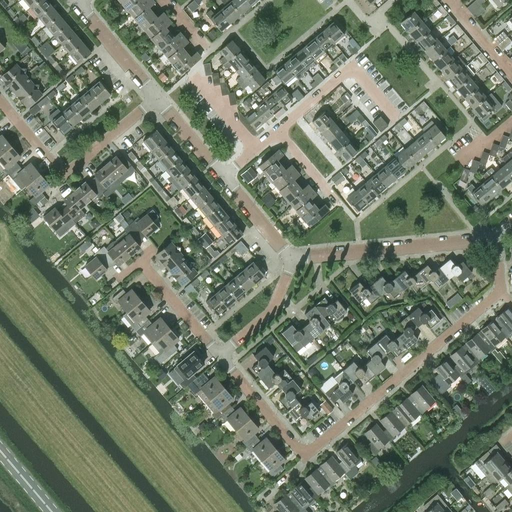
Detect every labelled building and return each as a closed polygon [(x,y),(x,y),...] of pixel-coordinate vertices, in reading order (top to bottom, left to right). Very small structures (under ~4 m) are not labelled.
[(46,0),(39,0),(30,8),(38,17),(51,6),(46,0)] [(128,0),(123,5),(131,14),(147,0),(128,0)] [(151,0),(147,0),(131,14),(139,24),(152,14),(152,13),(147,8),(154,3),(151,0)] [(225,6),(220,10),(230,23),(240,14),(227,0),(221,0),(221,1),(225,6)] [(227,0),(240,14),(250,6),(244,0),(227,0)] [(476,0),(466,9),(470,13),(480,5),(476,0)] [(480,5),(470,13),(475,19),(485,10),(480,5)] [(51,6),(38,17),(46,26),(59,15),(51,6)] [(437,8),(440,12),(443,16),(447,13),(440,6),(437,8)] [(10,8),(7,11),(12,17),(16,15),(10,8)] [(220,31),(230,23),(220,10),(214,15),(210,10),(205,14),(220,31)] [(400,23),(409,33),(422,22),(413,12),(400,23)] [(152,14),(139,24),(147,34),(152,30),(167,18),(163,13),(156,18),(152,13),(152,14)] [(59,15),(46,26),(54,36),(67,25),(59,15)] [(445,18),(448,21),(451,25),(455,22),(448,15),(445,18)] [(18,18),(15,20),(20,27),(24,24),(18,18)] [(152,30),(147,34),(156,44),(169,33),(165,28),(171,23),(167,18),(152,30)] [(324,30),(334,43),(344,34),(333,22),(324,30)] [(422,22),(409,33),(417,43),(430,31),(422,22)] [(67,25),(54,36),(61,45),(75,34),(67,25)] [(117,29),(123,36),(128,32),(122,25),(117,29)] [(453,27),(456,31),(459,35),(463,32),(456,25),(453,27)] [(26,27),(22,30),(28,36),(32,33),(26,27)] [(324,30),(314,39),(324,51),(329,46),(332,49),(336,45),(334,43),(324,30)] [(430,31),(417,43),(425,52),(438,41),(430,31)] [(503,32),(493,40),(497,45),(507,37),(503,32)] [(169,33),(156,44),(164,54),(183,37),(179,33),(173,38),(169,33)] [(75,34),(61,45),(69,54),(83,43),(75,34)] [(461,37),(464,41),(467,44),(471,42),(464,34),(461,37)] [(34,36),(30,39),(36,46),(39,43),(34,36)] [(183,37),(164,54),(172,64),(185,53),(181,47),(187,42),(183,37)] [(507,37),(497,45),(502,50),(511,42),(507,37)] [(304,47),(314,59),(324,51),(314,39),(304,47)] [(218,61),(222,65),(240,51),(231,41),(219,51),(223,56),(218,61)] [(438,41),(425,52),(433,61),(446,50),(438,41)] [(83,43),(69,54),(77,64),(91,53),(83,43)] [(469,46),(472,50),(475,54),(478,51),(472,44),(469,46)] [(42,45),(38,48),(44,55),(47,52),(42,45)] [(304,47),(294,56),(304,68),(306,70),(312,65),(313,67),(318,63),(314,59),(304,47)] [(446,50),(433,61),(441,71),(458,56),(454,59),(446,50)] [(240,51),(222,65),(226,70),(231,65),(236,71),(248,60),(240,51)] [(185,53),(172,64),(180,74),(200,57),(196,52),(190,58),(185,53)] [(477,56),(480,60),(483,63),(487,61),(480,53),(477,56)] [(50,55),(46,58),(52,64),(55,62),(50,55)] [(336,55),(331,59),(334,64),(338,67),(343,63),(340,59),(336,55)] [(294,56),(284,64),(295,76),(298,80),(303,76),(301,74),(306,70),(304,68),(294,56)] [(458,56),(441,71),(449,80),(466,65),(458,56)] [(235,80),(239,85),(257,70),(248,60),(236,71),(240,76),(235,80)] [(485,65),(488,69),(491,73),(495,70),(489,62),(485,65)] [(203,64),(205,76),(211,74),(209,63),(203,64)] [(13,92),(29,79),(16,64),(0,77),(13,92)] [(57,64),(54,67),(60,74),(63,71),(57,64)] [(274,72),(276,74),(285,84),(295,76),(284,64),(274,72)] [(329,68),(332,72),(338,67),(334,64),(329,68)] [(466,65),(449,80),(457,90),(470,78),(474,75),(466,65)] [(81,67),(75,72),(77,75),(84,70),(81,67)] [(257,70),(239,85),(242,89),(247,85),(252,90),(265,80),(257,70)] [(496,72),(493,75),(499,82),(503,80),(496,72)] [(212,74),(213,86),(220,84),(218,73),(211,74),(212,74)] [(72,74),(65,80),(68,83),(75,78),(72,74)] [(320,76),(315,80),(318,84),(323,80),(320,76)] [(470,78),(457,90),(465,99),(478,88),(470,78)] [(13,92),(26,107),(41,94),(29,79),(13,92)] [(310,84),(313,88),(318,84),(315,80),(310,84)] [(89,89),(100,102),(110,94),(99,81),(89,89)] [(501,84),(504,88),(507,92),(511,89),(504,81),(501,84)] [(56,88),(59,91),(65,86),(62,82),(56,88)] [(220,84),(222,95),(228,94),(228,93),(226,83),(220,84)] [(273,94),(283,106),(292,98),(282,86),(273,94)] [(478,88),(465,99),(473,109),(486,97),(478,88)] [(80,97),(91,110),(100,102),(89,89),(80,97)] [(53,90),(46,96),(50,99),(56,94),(53,90)] [(228,94),(230,105),(236,104),(234,92),(228,93),(228,94)] [(344,95),(340,98),(344,103),(348,100),(350,98),(351,97),(347,92),(346,93),(344,95)] [(295,97),(298,101),(304,96),(300,93),(295,97)] [(486,97),(473,109),(481,118),(487,112),(493,107),(496,110),(501,106),(495,98),(490,93),(486,97)] [(264,102),(274,114),(283,106),(273,94),(264,102)] [(70,105),(82,118),(91,110),(80,97),(70,105)] [(246,100),(242,103),(245,106),(248,102),(251,100),(249,97),(246,100)] [(43,99),(37,104),(40,107),(46,102),(43,99)] [(254,110),(265,122),(274,114),(264,102),(254,110)] [(61,113),(72,126),(82,118),(70,105),(61,113)] [(418,106),(413,110),(417,114),(422,110),(418,106)] [(255,130),(265,122),(254,110),(245,118),(255,130)] [(312,122),(320,132),(333,122),(324,111),(312,122)] [(51,113),(48,116),(52,121),(63,134),(72,126),(61,113),(55,118),(51,113)] [(372,123),(376,127),(380,132),(388,125),(380,116),(372,123)] [(404,118),(399,122),(402,126),(407,122),(404,118)] [(431,121),(422,130),(425,133),(424,133),(434,145),(444,137),(434,125),(431,121)] [(333,122),(320,132),(329,142),(341,131),(333,122)] [(399,122),(394,127),(397,131),(402,126),(399,122)] [(368,133),(365,136),(369,141),(373,137),(377,134),(373,130),(373,129),(368,133)] [(143,141),(151,151),(152,150),(164,140),(156,130),(143,141)] [(341,131),(329,142),(337,151),(349,141),(341,131)] [(415,141),(425,153),(434,145),(424,133),(415,141)] [(384,134),(379,138),(382,142),(384,145),(388,142),(386,140),(387,138),(384,135),(384,134)] [(0,154),(11,146),(1,135),(0,136),(0,154)] [(503,135),(499,146),(498,147),(504,149),(508,138),(508,139),(509,137),(503,135)] [(377,147),(382,142),(379,138),(374,143),(377,147)] [(152,150),(151,151),(159,160),(172,149),(164,140),(152,150)] [(349,141),(337,151),(345,161),(358,151),(349,141)] [(405,150),(415,161),(425,153),(415,141),(405,150)] [(493,144),(489,154),(489,155),(495,157),(498,147),(499,146),(493,144)] [(0,162),(5,168),(4,169),(8,174),(19,166),(15,161),(19,157),(11,146),(0,154),(0,162)] [(172,149),(159,160),(167,169),(180,158),(172,149)] [(259,166),(267,176),(280,165),(276,161),(282,155),(278,150),(259,166)] [(364,150),(359,155),(363,159),(368,155),(364,150)] [(395,158),(405,169),(415,161),(405,150),(395,158)] [(131,151),(127,154),(132,160),(136,157),(131,151)] [(483,152),(479,162),(479,163),(485,165),(489,155),(489,154),(483,152)] [(358,163),(363,159),(359,155),(354,159),(358,163)] [(506,164),(501,168),(511,181),(511,179),(511,162),(506,155),(502,159),(506,164)] [(115,156),(105,165),(120,183),(135,170),(124,156),(119,160),(117,158),(115,156)] [(170,182),(174,179),(175,179),(188,168),(180,158),(167,169),(165,171),(170,176),(167,179),(170,182)] [(385,166),(395,178),(405,169),(395,158),(385,166)] [(139,160),(135,163),(140,170),(144,167),(139,160)] [(473,160),(469,170),(469,172),(475,174),(479,163),(479,162),(473,160)] [(19,166),(8,174),(13,180),(18,175),(26,185),(39,174),(30,163),(22,170),(19,166)] [(98,178),(93,182),(102,193),(106,198),(122,184),(120,183),(105,165),(94,174),(96,176),(98,178)] [(280,165),(267,176),(276,186),(295,170),(291,165),(285,171),(280,165)] [(376,174),(386,186),(395,178),(385,166),(376,174)] [(188,168),(175,179),(182,188),(195,177),(188,168)] [(463,168),(459,180),(465,182),(469,172),(469,170),(463,168)] [(486,172),(501,189),(511,181),(501,168),(495,173),(491,168),(486,172)] [(143,173),(148,179),(152,176),(146,170),(143,173)] [(295,170),(276,186),(284,196),(297,185),(293,180),(299,175),(295,170)] [(335,176),(330,180),(336,186),(345,178),(343,176),(340,171),(335,176)] [(487,180),(481,185),(491,197),(501,189),(486,172),(482,175),(487,180)] [(48,185),(39,174),(26,185),(34,195),(29,200),(33,205),(44,196),(40,191),(48,185)] [(366,182),(376,194),(386,186),(376,174),(366,182)] [(195,177),(182,188),(190,197),(203,186),(195,177)] [(151,182),(156,189),(160,186),(154,179),(151,182)] [(74,191),(85,204),(95,195),(97,197),(102,193),(93,182),(88,186),(85,182),(74,191)] [(356,191),(366,203),(376,194),(366,182),(356,191)] [(481,205),(491,197),(481,185),(476,189),(472,184),(467,188),(481,205)] [(297,185),(284,196),(292,206),(312,190),(308,185),(301,191),(297,185)] [(203,186),(190,197),(198,207),(211,196),(203,186)] [(168,195),(162,189),(158,192),(164,198),(168,195)] [(312,190),(292,206),(301,216),(313,205),(309,200),(316,195),(312,190)] [(67,205),(62,208),(75,223),(76,225),(76,224),(75,223),(85,215),(80,208),(85,204),(74,191),(63,200),(67,205)] [(356,211),(366,203),(356,191),(346,199),(356,211)] [(211,196),(198,207),(206,216),(219,205),(211,196)] [(175,205),(170,198),(166,201),(172,208),(175,205)] [(219,205),(206,216),(214,225),(227,214),(219,205)] [(313,205),(301,216),(309,226),(328,210),(324,205),(318,210),(313,205)] [(183,214),(178,207),(174,210),(180,217),(183,214)] [(54,208),(43,217),(60,236),(75,223),(62,208),(58,212),(54,208)] [(134,221),(129,225),(137,236),(142,232),(146,236),(157,227),(152,221),(158,216),(152,209),(146,215),(146,214),(135,222),(134,221)] [(227,214),(214,225),(222,235),(235,223),(227,214)] [(186,217),(182,220),(188,227),(191,224),(186,217)] [(235,223),(222,235),(230,244),(243,233),(235,223)] [(126,232),(116,240),(117,242),(128,256),(139,247),(133,239),(137,236),(129,225),(124,229),(125,231),(126,232)] [(199,233),(194,226),(190,229),(195,236),(199,233)] [(198,239),(203,245),(204,245),(207,242),(201,236),(198,239)] [(103,246),(98,250),(107,261),(111,257),(118,265),(128,256),(117,242),(116,240),(115,241),(112,242),(109,245),(107,248),(105,249),(103,246)] [(156,254),(169,270),(184,257),(171,242),(156,254)] [(206,248),(211,255),(211,254),(214,252),(209,245),(206,248)] [(229,251),(228,252),(231,255),(237,250),(237,249),(234,246),(229,251)] [(94,257),(84,265),(95,279),(106,270),(102,265),(107,261),(98,250),(92,255),(94,257)] [(225,254),(218,259),(221,263),(228,258),(225,254)] [(169,270),(182,285),(197,272),(184,257),(169,270)] [(439,267),(449,278),(453,275),(456,275),(461,281),(471,272),(462,261),(458,265),(454,265),(449,259),(439,267)] [(215,262),(209,267),(212,271),(218,265),(215,262)] [(243,270),(254,283),(264,275),(253,262),(243,270)] [(417,273),(426,284),(430,280),(434,281),(439,287),(449,278),(439,267),(435,271),(432,271),(427,265),(417,273)] [(206,270),(200,275),(203,279),(209,273),(206,270)] [(234,278),(245,291),(254,283),(243,270),(234,278)] [(394,278),(403,290),(407,286),(411,286),(416,292),(426,284),(417,273),(413,276),(409,276),(404,270),(394,278)] [(372,284),(381,296),(385,292),(388,292),(393,298),(403,290),(394,278),(390,282),(387,282),(382,276),(372,284)] [(190,283),(193,287),(193,286),(199,281),(197,278),(190,283)] [(224,285),(235,299),(245,291),(234,278),(224,285)] [(371,304),(381,296),(372,284),(368,288),(364,288),(359,282),(349,291),(358,302),(363,298),(366,298),(371,304)] [(215,293),(226,306),(235,299),(224,285),(215,293)] [(118,301),(127,312),(140,301),(130,289),(125,294),(121,289),(111,298),(116,303),(118,301)] [(217,314),(226,306),(215,293),(205,301),(217,314)] [(314,306),(323,317),(328,313),(331,314),(336,319),(346,311),(337,300),(332,304),(329,303),(324,298),(314,306)] [(127,312),(122,315),(136,331),(137,329),(147,320),(143,315),(148,311),(140,301),(127,312)] [(314,306),(304,314),(309,320),(309,323),(304,327),(313,338),(323,330),(329,324),(323,317),(314,306)] [(408,315),(418,326),(422,323),(425,323),(430,329),(440,320),(431,309),(426,313),(422,313),(418,307),(408,315)] [(492,321),(506,339),(511,334),(510,332),(511,330),(511,313),(507,308),(496,317),(503,325),(498,329),(492,321)] [(403,333),(398,336),(408,347),(417,339),(413,334),(413,331),(418,326),(408,315),(398,323),(403,329),(403,333)] [(137,329),(136,331),(140,336),(142,333),(151,344),(169,329),(160,319),(152,325),(147,320),(137,329)] [(476,334),(491,351),(496,347),(494,345),(504,337),(506,339),(492,321),(481,330),(488,338),(483,342),(476,334)] [(282,333),(291,344),(297,352),(297,351),(303,346),(313,338),(304,327),(300,331),(296,330),(292,325),(282,333)] [(151,344),(159,353),(153,357),(159,364),(177,349),(176,349),(172,344),(178,339),(169,329),(151,344)] [(376,342),(385,354),(389,350),(393,351),(398,356),(408,347),(398,336),(394,340),(390,340),(385,334),(376,342)] [(461,347),(476,364),(481,360),(479,358),(489,349),(491,352),(491,351),(476,334),(466,343),(472,351),(468,355),(461,347)] [(271,344),(275,349),(279,346),(275,341),(271,344)] [(370,360),(366,364),(375,375),(385,367),(380,361),(380,358),(385,354),(376,342),(366,351),(371,357),(370,360)] [(252,369),(260,379),(271,369),(267,365),(268,362),(273,357),(265,347),(254,356),(257,360),(257,364),(252,369)] [(446,360),(460,377),(466,373),(464,371),(474,362),(475,365),(476,364),(461,347),(450,356),(457,364),(452,368),(446,360)] [(177,366),(173,369),(176,373),(179,376),(182,381),(179,383),(183,389),(194,379),(191,375),(203,364),(199,359),(198,358),(200,357),(198,354),(196,352),(194,354),(193,352),(189,355),(188,354),(183,358),(184,360),(177,366)] [(460,377),(446,360),(435,369),(442,377),(437,381),(445,390),(450,386),(448,384),(458,375),(460,377)] [(343,370),(353,381),(357,378),(360,378),(365,383),(375,375),(366,364),(361,367),(358,367),(353,362),(343,370)] [(277,384),(281,388),(292,379),(284,369),(278,374),(275,373),(271,369),(260,379),(268,389),(274,383),(277,384)] [(333,402),(339,398),(343,402),(352,394),(348,388),(348,385),(353,381),(343,370),(334,378),(337,382),(325,392),(333,402)] [(195,394),(204,404),(223,388),(214,377),(209,381),(202,373),(191,383),(198,392),(195,394)] [(279,401),(287,411),(298,401),(294,397),(294,394),(300,389),(292,379),(281,388),(285,393),(284,397),(279,401)] [(406,398),(421,416),(426,412),(424,410),(434,401),(421,385),(411,394),(417,402),(413,406),(406,398)] [(223,388),(204,404),(217,419),(220,416),(231,408),(227,403),(232,399),(223,388)] [(391,411),(405,429),(411,425),(409,422),(419,414),(420,416),(421,416),(406,398),(395,407),(402,415),(397,419),(391,411)] [(319,405),(327,414),(333,410),(325,400),(319,405)] [(302,406),(298,401),(287,411),(295,421),(301,416),(305,417),(308,421),(319,412),(311,402),(305,406),(302,406)] [(227,420),(236,430),(249,419),(240,408),(235,412),(231,408),(220,416),(225,422),(227,420)] [(375,424),(390,442),(395,437),(393,435),(403,427),(405,429),(391,411),(380,420),(387,428),(382,432),(375,424)] [(242,442),(246,447),(256,438),(253,434),(258,430),(249,419),(236,430),(244,440),(242,442)] [(390,442),(375,424),(365,433),(371,441),(366,445),(375,455),(380,450),(378,448),(388,440),(390,442)] [(253,451),(261,461),(274,450),(265,439),(260,443),(256,438),(246,447),(251,453),(253,451)] [(345,474),(350,479),(357,472),(356,466),(361,461),(346,444),(336,453),(342,460),(338,464),(331,456),(331,457),(345,474)] [(274,450),(261,461),(269,470),(268,471),(268,472),(272,477),(282,469),(283,468),(279,464),(283,460),(274,450)] [(474,462),(485,476),(504,460),(500,455),(499,456),(496,452),(492,456),(487,451),(474,462)] [(315,469),(330,487),(335,483),(334,480),(344,472),(349,479),(350,479),(345,474),(331,457),(320,465),(327,473),(322,477),(316,469),(315,469)] [(504,460),(485,476),(492,484),(511,469),(510,469),(508,466),(509,465),(504,460)] [(511,469),(492,484),(493,485),(502,476),(509,484),(505,487),(511,481),(511,467),(510,469),(511,469)] [(315,500),(320,495),(318,493),(328,485),(330,487),(315,469),(305,478),(312,486),(307,490),(300,482),(315,500)] [(285,495),(299,511),(300,511),(305,508),(303,506),(313,498),(315,500),(300,482),(290,491),(296,499),(292,503),(285,495)] [(483,493),(485,496),(493,490),(490,487),(483,493)] [(493,490),(485,496),(488,499),(495,493),(493,490)] [(427,510),(425,511),(442,511),(448,507),(437,494),(423,505),(427,510)] [(298,511),(299,511),(285,495),(274,504),(281,511),(280,511),(296,511),(298,511)] [(504,499),(499,503),(501,505),(503,507),(508,503),(504,499)] [(498,511),(503,507),(501,505),(499,503),(495,507),(498,511)]
